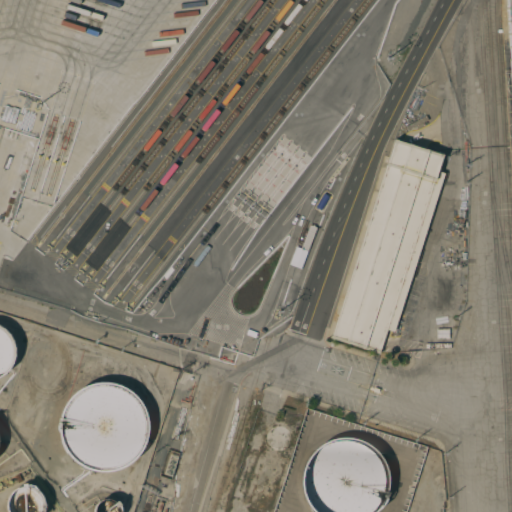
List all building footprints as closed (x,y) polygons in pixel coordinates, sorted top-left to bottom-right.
[(511,0),(503,0),(511,97),(511,0)] [(393,141),(442,156),(438,172),(445,174),(396,335),(386,332),(380,352),(333,338),(393,141)] [(10,366),(3,375),(0,376),(0,329),(3,331),(10,341),(13,353),(10,366)] [(150,449),(138,464),(120,473),(100,473),(82,464),(70,449),(66,429),(70,410),(82,394),(100,386),(120,386),(138,394),(150,410),(155,429),(150,449)] [(392,503),(384,511),(320,511),(313,503),(309,484),(313,465),(325,450),(343,441),(362,441),(380,450),(392,465),(396,484),(392,503)] [(43,510),(41,511),(10,511),(8,510),(7,501),(8,493),(14,487),(21,483),(30,483),(38,487),(43,493),(45,501),(43,510)] [(120,511),(95,511),(95,508),(96,502),(100,497),(105,495),(111,495),(116,497),(120,502),(121,508),(120,511)]
